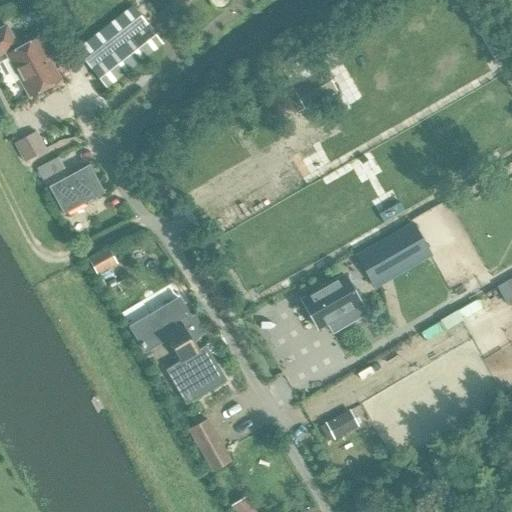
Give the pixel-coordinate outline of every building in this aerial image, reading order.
[(92,68),(147,24),(132,6),(77,50),(92,68)] [(147,24),(92,68),(107,87),(162,43),(147,24)] [(0,28),(0,53),(4,52),(6,55),(5,56),(27,96),(58,79),(36,39),(16,50),(14,46),(15,46),(4,26),(0,28)] [(322,68),(289,87),(302,110),(335,91),(335,90),(322,69),(322,68)] [(35,133),(14,144),(23,161),(44,150),(35,133)] [(57,158),(36,169),(42,180),(63,168),(57,158)] [(62,214),(103,192),(88,165),(48,187),(62,214)] [(411,224),(355,257),(370,283),(427,250),(411,224)] [(97,274),(115,264),(106,248),(88,258),(97,274)] [(346,274),(300,300),(317,329),(326,323),(332,333),(367,313),(361,303),(362,303),(346,274)] [(508,305),(511,302),(511,279),(496,289),(502,299),(504,298),(508,305)] [(176,299),(129,327),(145,353),(166,341),(179,365),(173,368),(171,369),(167,371),(186,403),(223,382),(220,377),(218,374),(210,359),(204,349),(199,351),(197,352),(193,345),(203,334),(192,317),(191,318),(189,319),(176,299)] [(345,412),(325,423),(325,424),(320,426),(328,440),(333,437),(333,438),(353,426),(345,412)] [(206,420),(187,431),(211,471),(230,461),(206,420)] [(252,511),(246,503),(234,511),(233,511),(252,511)]
